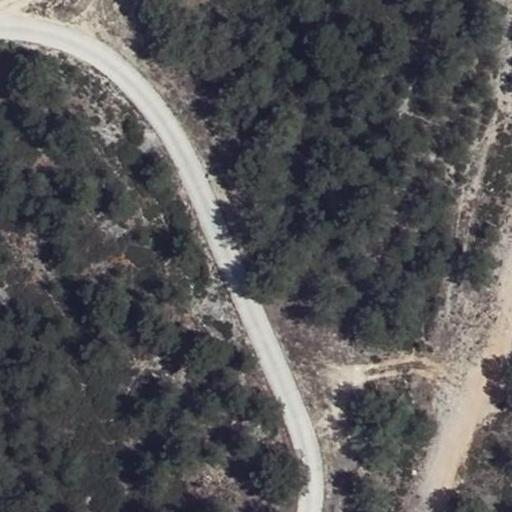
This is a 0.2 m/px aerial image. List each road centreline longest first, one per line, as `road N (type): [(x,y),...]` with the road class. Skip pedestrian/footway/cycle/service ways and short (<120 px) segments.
road 1 (unclassified): [(0,41),(81,34),(206,178),(309,405),(308,511)]
road 2 (track): [(511,323),(454,511)]
